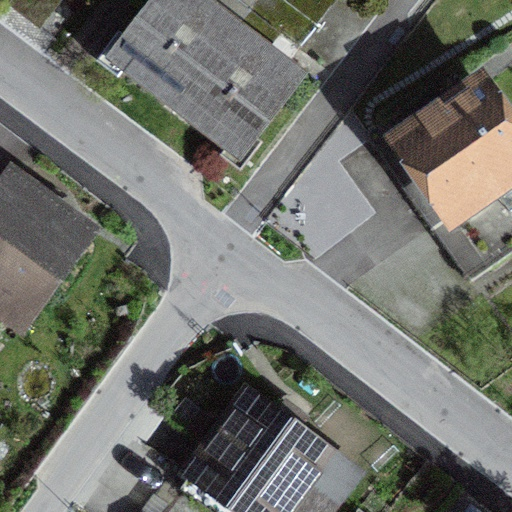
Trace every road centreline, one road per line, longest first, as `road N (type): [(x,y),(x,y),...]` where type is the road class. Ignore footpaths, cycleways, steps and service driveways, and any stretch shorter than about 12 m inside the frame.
road 1 (residential): [(236,255),(511,466)]
road 2 (residential): [(236,255),(41,511)]
road 3 (residential): [(0,73),(236,255)]
